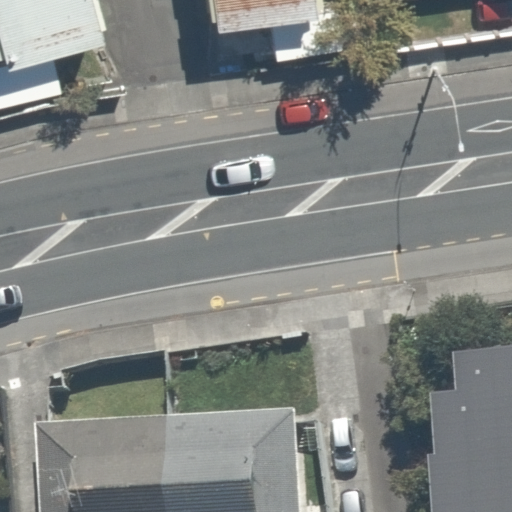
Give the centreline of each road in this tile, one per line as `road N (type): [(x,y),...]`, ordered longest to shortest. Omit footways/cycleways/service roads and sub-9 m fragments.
road 1 (secondary): [(198,215),(511,165)]
road 2 (residential): [(198,215),(151,0)]
road 3 (secondary): [(0,251),(198,215)]
